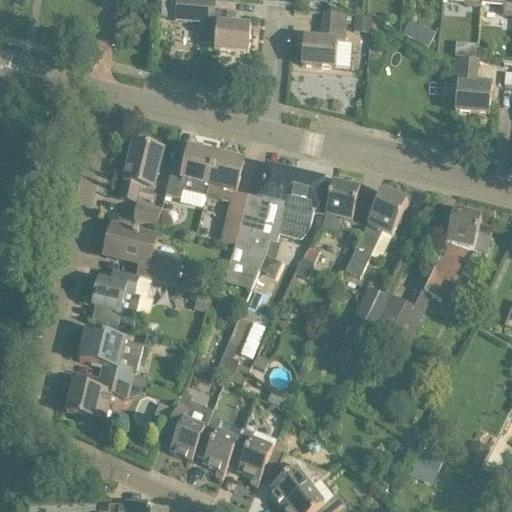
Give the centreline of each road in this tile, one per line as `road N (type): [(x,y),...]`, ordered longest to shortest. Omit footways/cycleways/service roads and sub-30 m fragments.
road 1 (residential): [(204,511),(52,446),(38,414),(40,379),(112,98)]
road 2 (residential): [(511,195),(112,98)]
